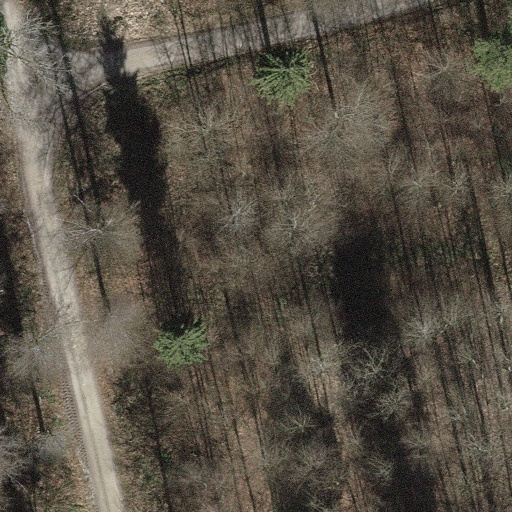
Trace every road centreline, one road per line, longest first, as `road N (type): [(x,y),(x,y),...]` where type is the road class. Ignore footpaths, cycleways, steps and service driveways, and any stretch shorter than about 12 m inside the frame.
road 1 (track): [(127,511),(21,85)]
road 2 (track): [(393,0),(21,85)]
